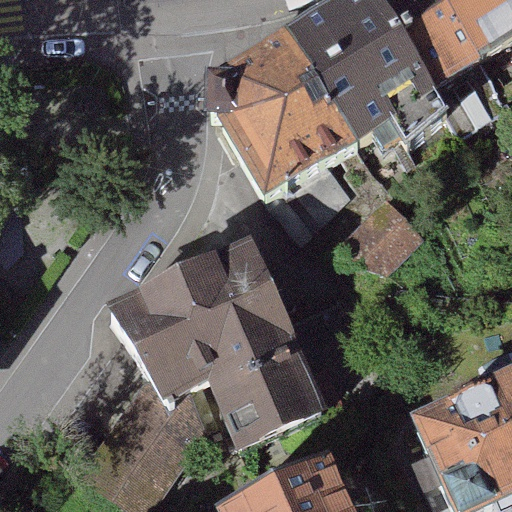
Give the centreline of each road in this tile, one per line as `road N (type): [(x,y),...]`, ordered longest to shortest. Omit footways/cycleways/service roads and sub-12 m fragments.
road 1 (residential): [(173,0),(179,131),(174,179),(155,229),(0,441)]
road 2 (unknown): [(174,179),(262,233),(301,272),(332,284)]
